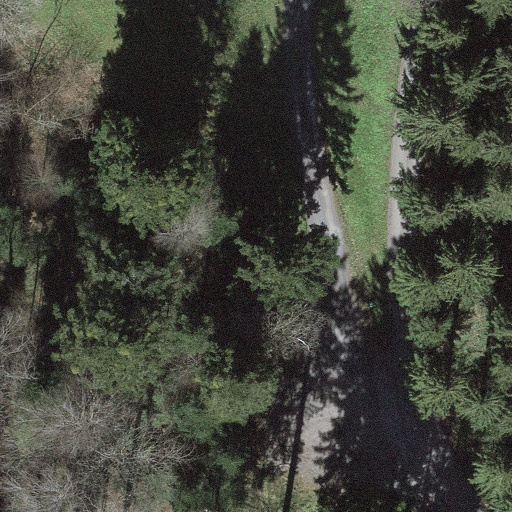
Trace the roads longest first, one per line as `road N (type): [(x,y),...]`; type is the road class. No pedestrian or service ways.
road 1 (residential): [(468,511),(438,463),(403,297),(415,82),(431,0)]
road 2 (track): [(438,463),(368,428),(300,87)]
